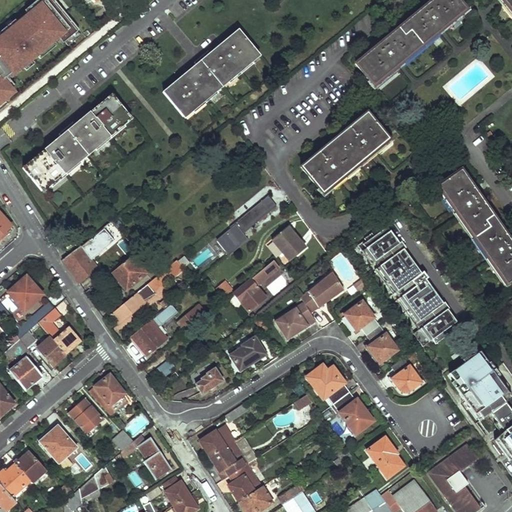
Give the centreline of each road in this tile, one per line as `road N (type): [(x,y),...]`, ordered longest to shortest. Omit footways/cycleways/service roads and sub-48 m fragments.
road 1 (residential): [(170,428),(333,344),(396,412),(427,429)]
road 2 (residential): [(141,0),(0,118)]
road 3 (residential): [(114,349),(0,445)]
road 4 (residential): [(37,237),(114,349)]
road 5 (unknown): [(511,352),(437,257)]
